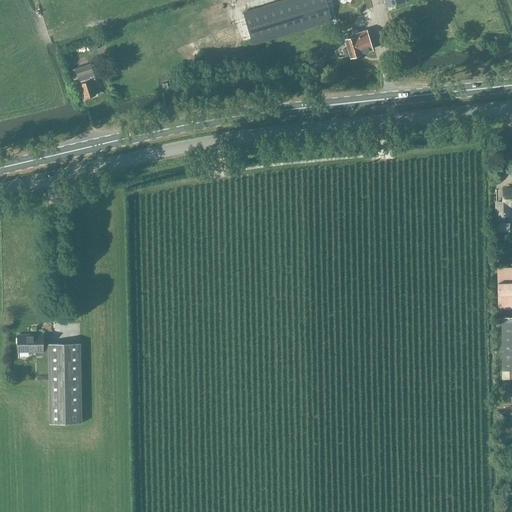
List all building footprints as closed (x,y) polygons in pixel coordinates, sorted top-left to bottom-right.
[(325,0),(286,0),(244,13),(253,45),(332,21),(325,0)] [(359,32),(348,35),(344,36),(348,48),(343,49),(346,57),(350,55),(351,58),(361,54),(361,53),(372,49),(367,30),(359,32)] [(78,78),(80,84),(85,99),(96,95),(91,81),(96,79),(91,64),(75,69),(70,71),(73,79),(78,78)] [(502,203),(495,203),(495,215),(496,215),(496,224),(497,224),(497,232),(510,232),(509,223),(505,224),(505,215),(507,215),(507,206),(511,205),(511,189),(502,190),(502,203)] [(511,266),(497,267),(498,306),(511,305),(511,266)] [(511,317),(501,318),(501,379),(509,379),(511,379),(511,317)] [(43,334),(17,335),(18,352),(35,352),(35,356),(48,356),(48,346),(43,346),(43,334)] [(48,344),(48,346),(48,356),(50,424),(82,424),(80,343),(48,344)] [(511,398),(499,399),(499,414),(511,414),(511,398)]
